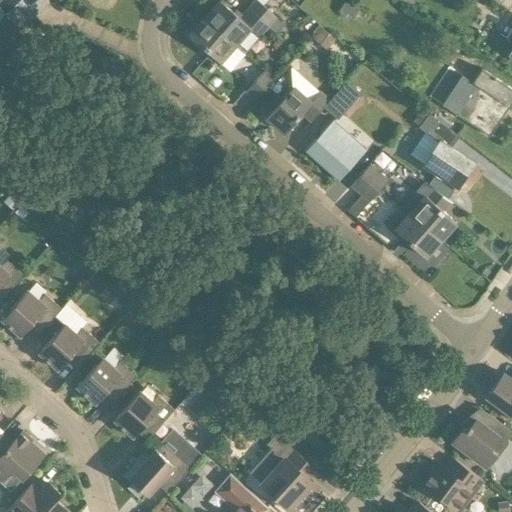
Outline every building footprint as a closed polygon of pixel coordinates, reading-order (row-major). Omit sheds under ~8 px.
[(0,0),(0,9),(15,24),(20,29),(47,2),(45,0),(0,0)] [(254,0),(246,9),(267,27),(275,18),(262,6),(254,0)] [(346,0),(345,0),(337,13),(349,21),(358,8),(346,0)] [(219,1),(204,19),(234,46),(243,54),(267,27),(246,9),(246,10),(238,18),(219,1)] [(275,18),(267,27),(274,34),(283,25),(280,22),(275,18)] [(204,19),(188,36),(218,63),(234,46),(204,19)] [(321,31),(314,41),(327,50),(334,39),(321,31)] [(280,49),(280,57),(285,62),(293,53),(283,45),(280,49)] [(474,87),(455,115),(488,137),(511,101),(511,90),(480,70),(470,84),(474,87)] [(263,71),(246,91),(256,100),(273,79),(263,71)] [(329,101),(324,106),(337,117),(358,93),(346,83),(345,82),(329,101)] [(291,88),(265,118),(283,134),(300,115),(309,123),(324,107),(329,101),(319,92),(318,94),(311,102),(292,86),(291,88)] [(424,132),(408,154),(424,165),(456,187),(473,162),(450,147),(458,137),(447,129),(435,120),(428,114),(428,115),(419,127),(418,128),(424,132)] [(333,120),(305,152),(338,182),(366,149),(350,135),(346,140),(337,132),(341,127),(333,120)] [(367,164),(349,185),(350,186),(360,195),(379,173),(367,164)] [(379,173),(360,195),(370,203),(384,187),(387,183),(388,182),(379,173)] [(414,192),(401,206),(409,213),(439,240),(454,223),(443,213),(452,203),(433,188),(428,193),(425,197),(424,196),(422,199),(414,192)] [(19,203),(11,196),(5,203),(13,210),(19,203)] [(28,212),(20,206),(14,212),(22,219),(28,212)] [(409,213),(394,231),(424,258),(439,240),(409,213)] [(0,268),(0,267),(0,300),(1,302),(23,277),(6,261),(0,268)] [(97,293),(108,280),(95,269),(84,282),(97,293)] [(38,302),(26,292),(1,320),(19,337),(29,327),(38,335),(61,310),(44,295),(38,302)] [(75,335),(64,325),(38,354),(57,371),(66,360),(76,369),(98,344),(81,329),(75,335)] [(113,369),(102,359),(76,388),(94,405),(104,394),(114,403),(136,377),(119,362),(113,369)] [(189,359),(179,370),(194,384),(205,373),(189,359)] [(511,381),(503,374),(485,398),(511,418),(511,381)] [(150,403),(139,393),(113,421),(132,438),(141,428),(151,436),(183,401),(176,395),(167,405),(157,396),(150,403)] [(312,401),(305,411),(326,427),(333,418),(312,401)] [(237,419),(247,427),(255,418),(245,409),(237,419)] [(511,433),(487,415),(480,424),(475,420),(469,428),(468,427),(466,429),(463,427),(451,443),(485,469),(511,433)] [(318,449),(328,436),(304,417),(294,430),(318,449)] [(203,454),(175,428),(155,451),(154,451),(129,480),(147,496),(157,486),(167,494),(203,454)] [(44,455),(29,442),(31,440),(22,432),(11,445),(1,436),(0,436),(0,481),(10,470),(21,480),(44,455)] [(270,449),(262,459),(274,470),(260,485),(290,511),(294,511),(316,488),(307,480),(316,470),(276,434),(266,445),(270,449)] [(457,511),(482,481),(453,459),(445,470),(435,463),(428,472),(431,474),(422,486),(456,511),(457,511)] [(266,511),(268,510),(229,474),(213,493),(232,510),(229,511),(266,511)] [(202,476),(183,493),(191,502),(210,485),(202,476)] [(59,494),(47,484),(39,493),(30,485),(5,511),(65,511),(66,511),(54,500),(59,494)] [(508,511),(507,502),(498,503),(498,511),(508,511)] [(429,511),(418,503),(411,511),(406,511),(400,507),(396,511),(429,511)]
